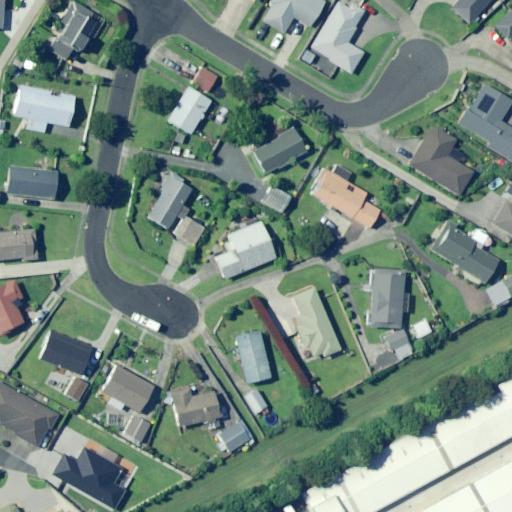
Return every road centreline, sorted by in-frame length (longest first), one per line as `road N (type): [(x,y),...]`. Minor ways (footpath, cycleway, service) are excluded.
road 1 (residential): [(173,317),(121,297),(95,251),(129,75),(160,7)]
road 2 (residential): [(160,7),(332,113),(366,116),(398,104),(428,61)]
